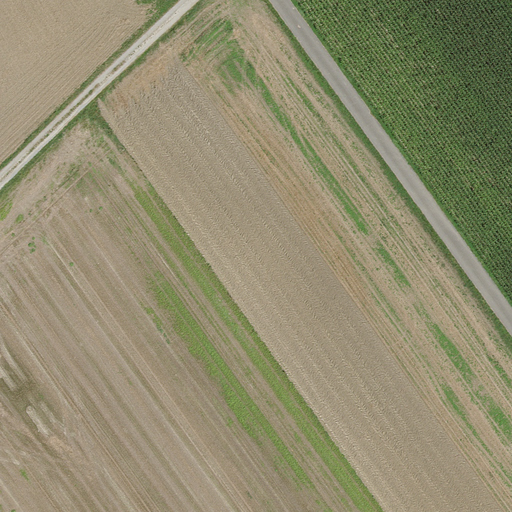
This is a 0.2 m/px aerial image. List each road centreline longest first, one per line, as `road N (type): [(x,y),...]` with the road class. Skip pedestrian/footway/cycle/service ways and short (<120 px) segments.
road 1 (track): [(273,0),(511,328)]
road 2 (track): [(0,171),(188,0)]
